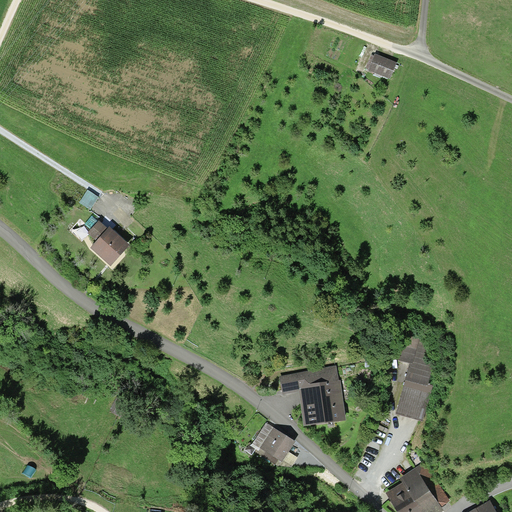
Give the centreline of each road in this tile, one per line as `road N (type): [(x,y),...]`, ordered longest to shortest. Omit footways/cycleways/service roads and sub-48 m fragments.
road 1 (residential): [(0,230),(68,291),(239,388),(376,511)]
road 2 (track): [(417,54),(254,0)]
road 3 (track): [(424,0),(417,54),(511,99)]
